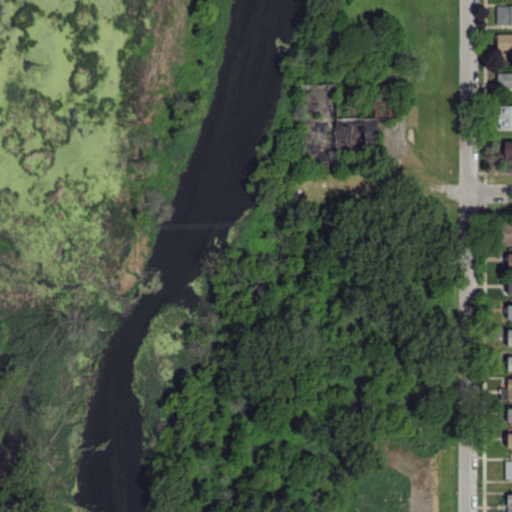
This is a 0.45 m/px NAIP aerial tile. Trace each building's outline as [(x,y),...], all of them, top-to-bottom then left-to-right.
[(511,4),(495,5),(495,24),(511,24),(511,4)] [(511,33),(496,33),(495,49),(511,48),(511,33)] [(511,72),(495,73),(496,88),(511,87),(511,72)] [(511,104),(497,105),(497,128),(511,128),(511,104)] [(375,117),(335,119),(337,148),(376,147),(375,117)] [(511,140),(503,141),(503,160),(511,159),(511,140)] [(511,221),(502,221),(502,244),(511,244),(511,221)] [(500,399),(511,399),(511,377),(506,378),(506,388),(499,388),(500,399)]
